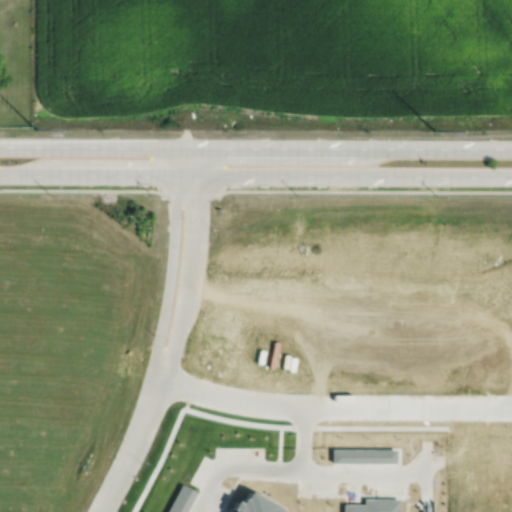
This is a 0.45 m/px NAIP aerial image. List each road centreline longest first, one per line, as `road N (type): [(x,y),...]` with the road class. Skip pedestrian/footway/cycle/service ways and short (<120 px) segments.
road 1 (tertiary): [(0,175),(511,178)]
road 2 (tertiary): [(511,149),(0,149)]
road 3 (residential): [(511,406),(262,402),(153,372)]
road 4 (residential): [(129,460),(158,407),(185,315),(195,178),(188,149)]
road 5 (residential): [(188,149),(176,178),(167,309),(129,460)]
